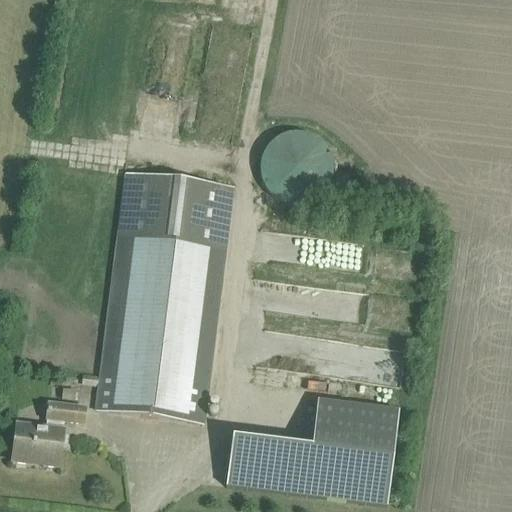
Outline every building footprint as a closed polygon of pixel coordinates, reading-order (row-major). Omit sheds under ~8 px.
[(331,157),(328,152),(325,148),(321,144),(316,140),(311,138),(306,136),(300,135),(294,135),(288,136),(283,137),(278,140),(273,143),(269,147),(266,152),(263,157),(261,163),(260,168),(260,174),(261,180),(263,185),(265,190),(269,195),(273,199),(277,203),(283,205),(288,207),(294,208),(299,208),(303,208),(305,207),(311,205),(316,203),(320,199),(325,195),(328,191),(331,186),(332,180),(333,174),(333,169),(332,163),(331,157)] [(97,413),(202,426),(232,189),(127,176),(97,413)] [(97,380),(83,380),(83,388),(97,388),(97,380)] [(58,391),(56,404),(75,407),(77,393),(58,391)] [(317,403),(305,499),(387,509),(399,413),(317,403)] [(47,422),(61,424),(83,427),(85,411),(49,406),(47,422)] [(61,424),(47,422),(46,430),(16,426),(12,464),(59,470),(64,432),(60,432),(61,424)] [(259,446),(299,452),(301,439),(261,433),(259,446)] [(214,473),(213,485),(223,486),(224,475),(214,473)]
